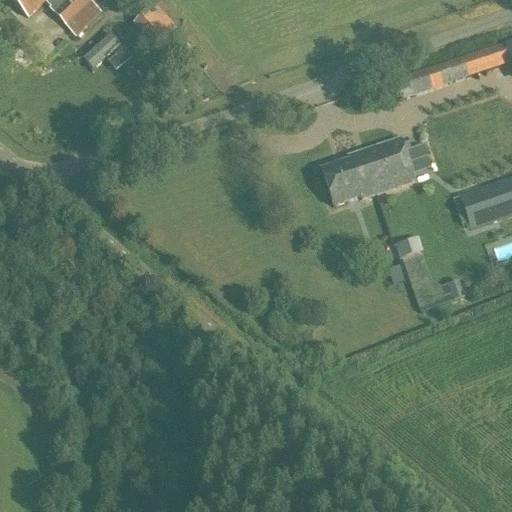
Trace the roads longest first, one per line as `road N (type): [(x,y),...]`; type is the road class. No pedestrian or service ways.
road 1 (unclassified): [(12,176),(60,170),(511,15)]
road 2 (unclassified): [(409,511),(12,176)]
